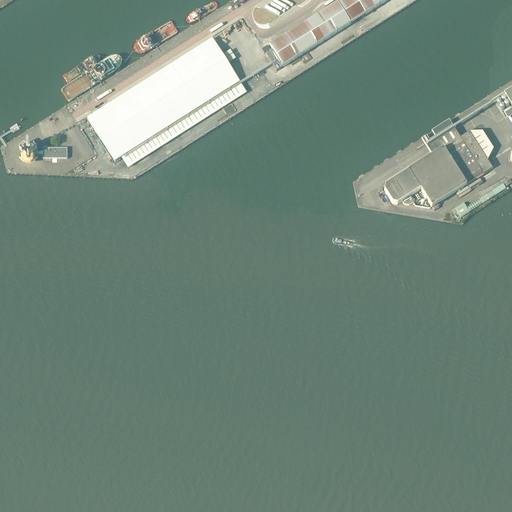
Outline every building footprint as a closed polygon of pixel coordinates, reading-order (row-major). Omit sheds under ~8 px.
[(342,0),(337,3),(337,2),(269,45),(272,50),(282,67),(283,68),(351,25),(350,24),(365,14),(365,15),(389,0),(342,0)] [(114,162),(239,83),(212,40),(87,119),(114,162)] [(282,67),(272,50),(265,55),(276,72),(283,68),(282,67)] [(220,113),(224,120),(234,113),(230,107),(220,113)] [(420,191),(431,208),(483,175),(492,169),(469,133),(460,139),(456,134),(452,127),(435,137),(439,144),(443,149),(385,186),(384,191),(392,204),(397,205),(402,202),(404,205),(408,206),(415,202),(411,196),(420,191)] [(27,148),(26,148),(24,146),(23,145),(19,150),(20,150),(19,151),(22,153),(22,156),(19,158),(20,158),(19,159),(23,164),(24,163),(26,165),(30,165),(32,163),(33,163),(37,159),(36,158),(37,158),(36,158),(34,156),(34,153),(36,151),(37,151),(36,150),(37,150),(33,145),(32,146),(29,148),(27,148)] [(67,149),(43,149),(43,152),(38,153),(38,152),(36,151),(34,153),(34,156),(36,158),(38,156),(38,155),(43,155),(43,160),(67,160),(67,149)] [(159,152),(150,158),(153,164),(163,158),(159,152)] [(132,169),(135,175),(146,170),(142,163),(132,169)] [(482,204),(495,196),(505,189),(502,185),(492,192),(479,200),(482,204)] [(454,209),(460,218),(469,213),(463,203),(454,209)]
